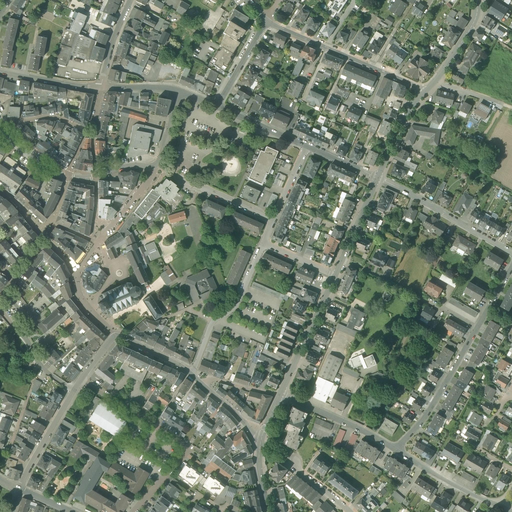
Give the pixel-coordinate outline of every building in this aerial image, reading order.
[(21,0),(15,0),(12,5),(19,9),(24,1),(21,0)] [(153,5),(161,10),(164,5),(156,0),(154,4),(153,5)] [(338,15),(345,5),(336,0),(335,0),(334,2),(333,2),(329,8),(330,9),(337,13),(338,15)] [(398,0),(396,0),(394,5),(403,11),(407,5),(398,0)] [(118,6),(117,6),(108,1),(106,7),(116,12),(118,6)] [(182,16),(189,6),(182,1),(176,12),(182,16)] [(501,22),(503,18),(506,13),(508,10),(495,1),(487,13),(501,22)] [(289,16),(296,5),(290,2),(288,4),(287,3),(286,4),(281,11),(289,16)] [(412,11),(416,14),(422,6),(418,3),(412,11)] [(22,11),(19,9),(12,5),(10,10),(20,16),(22,11)] [(403,11),(394,5),(390,11),(393,13),(393,14),(394,15),(395,14),(399,17),(403,11)] [(422,6),(416,14),(420,17),(426,8),(422,6)] [(113,17),(116,12),(106,7),(103,13),(105,14),(113,17)] [(203,32),(208,37),(225,11),(218,7),(215,13),(210,10),(198,28),(203,32)] [(128,18),(132,20),(141,24),(142,22),(153,28),(155,23),(147,19),(148,19),(147,18),(146,19),(145,18),(146,17),(144,16),(145,14),(133,8),(128,18)] [(296,20),(303,24),(309,13),(302,9),(296,20)] [(330,9),(326,14),(333,18),(337,13),(330,9)] [(228,22),(229,23),(238,28),(239,25),(242,27),(247,18),(234,10),(232,13),(232,14),(228,22)] [(452,18),(453,19),(456,13),(451,10),(448,15),(449,16),(452,19),(452,18)] [(69,30),(71,31),(79,13),(74,11),(71,20),(73,21),(69,30)] [(82,28),(84,23),(83,23),(86,17),(79,13),(71,31),(78,34),(81,28),(82,28)] [(105,14),(101,23),(112,28),(116,19),(113,17),(105,14)] [(480,25),(491,31),(494,25),(493,24),(495,21),(486,16),(480,25)] [(372,24),(377,27),(381,20),(376,17),(372,24)] [(385,22),(391,26),(394,21),(388,17),(385,22)] [(456,26),(463,30),(468,22),(461,17),(457,24),(456,25),(456,26)] [(155,30),(159,31),(164,20),(160,18),(157,25),(158,25),(155,30)] [(1,65),(10,67),(13,51),(11,51),(19,21),(9,19),(2,49),(4,50),(1,65)] [(311,29),(315,32),(317,29),(317,30),(319,26),(320,24),(318,23),(320,20),(317,19),(315,21),(312,19),(308,26),(308,27),(308,29),(310,30),(311,29)] [(141,27),(140,26),(131,22),(130,24),(127,23),(124,30),(145,39),(147,35),(146,34),(143,33),(142,35),(138,33),(139,31),(140,31),(141,31),(142,28),(141,28),(141,27)] [(244,32),(238,28),(229,23),(223,34),(225,35),(236,42),(241,34),(242,35),(244,32)] [(335,27),(329,23),(327,26),(322,34),(326,36),(329,38),(335,27)] [(495,32),(503,36),(506,31),(499,26),(495,32)] [(449,33),(447,36),(456,41),(460,34),(457,32),(454,30),(451,28),(448,32),(449,33)] [(84,37),(79,34),(78,34),(71,31),(69,30),(67,29),(63,37),(58,51),(69,54),(90,60),(94,47),(95,47),(96,42),(93,40),(84,37)] [(151,31),(149,36),(152,37),(150,41),(151,42),(155,44),(157,41),(159,42),(162,36),(158,34),(157,34),(151,31)] [(472,37),(479,41),(484,34),(483,33),(482,34),(480,33),(476,31),(472,37)] [(345,44),(346,44),(348,40),(349,36),(343,33),(340,32),(337,40),(345,44)] [(357,48),(360,50),(360,49),(361,49),(369,38),(367,36),(367,35),(368,34),(368,33),(365,32),(364,32),(364,33),(363,34),(360,32),(353,44),(353,46),(355,47),(356,46),(358,47),(357,48)] [(109,36),(100,33),(96,42),(105,45),(109,36)] [(139,48),(140,49),(141,46),(133,42),(132,44),(130,43),(132,37),(122,33),(119,40),(139,48)] [(163,33),(162,36),(159,42),(164,44),(168,35),(163,33)] [(238,43),(236,42),(225,35),(218,46),(221,47),(232,54),(238,43)] [(275,35),(273,42),(278,44),(283,46),(287,39),(279,35),(279,36),(275,35)] [(451,48),(456,41),(447,36),(445,39),(444,38),(441,43),(445,45),(448,47),(448,46),(451,48)] [(28,70),(37,72),(40,56),(43,57),(46,39),(37,37),(33,55),(30,54),(28,70)] [(384,41),(379,38),(377,42),(374,41),(369,50),(377,54),(384,41)] [(128,61),(134,64),(136,61),(125,56),(128,46),(119,41),(115,55),(115,56),(120,57),(124,59),(123,59),(128,61)] [(157,45),(155,44),(151,42),(147,52),(153,54),(157,45)] [(295,58),(299,60),(303,51),(300,49),(301,48),(300,47),(300,48),(299,47),(297,47),(298,46),(293,44),(290,50),(288,54),(296,57),(295,58)] [(387,55),(393,59),(399,51),(397,50),(397,48),(393,45),(392,46),(386,53),(387,55)] [(463,61),(465,63),(470,66),(471,66),(481,50),(473,45),(463,61)] [(305,46),(303,51),(299,60),(292,74),(298,77),(303,64),(301,63),(303,58),(313,63),(316,55),(314,54),(314,52),(315,53),(316,51),(310,48),(305,46)] [(90,60),(101,63),(105,50),(95,47),(94,47),(90,60)] [(221,47),(219,50),(231,58),(233,55),(232,54),(221,47)] [(144,56),(141,63),(139,67),(143,68),(144,66),(147,67),(148,65),(152,67),(157,56),(156,56),(153,54),(147,52),(140,49),(139,48),(137,52),(139,53),(144,56)] [(432,54),(440,59),(441,56),(442,56),(444,52),(438,48),(436,51),(434,50),(432,54)] [(261,49),(257,56),(265,61),(269,54),(261,49)] [(231,58),(219,50),(218,50),(217,51),(209,63),(224,72),(231,60),(231,58)] [(364,50),(362,55),(370,59),(373,54),(364,50)] [(55,64),(65,66),(69,54),(58,51),(55,64)] [(393,59),(401,65),(404,60),(407,56),(406,56),(399,51),(393,59)] [(321,63),(339,70),(343,61),(325,54),(321,63)] [(261,67),(265,61),(257,56),(253,62),(261,67)] [(415,78),(417,80),(419,77),(421,76),(424,78),(425,77),(426,77),(430,72),(429,71),(430,69),(426,66),(427,65),(426,64),(427,62),(424,60),(421,58),(418,62),(413,59),(411,63),(411,62),(409,65),(410,67),(411,68),(408,73),(410,74),(409,75),(415,79),(415,78)] [(140,75),(143,68),(139,67),(134,64),(128,61),(125,68),(140,75)] [(342,75),(347,77),(351,66),(346,64),(342,75)] [(347,77),(352,79),(356,69),(351,66),(347,77)] [(187,87),(190,89),(193,82),(193,81),(186,78),(189,70),(186,68),(185,68),(185,69),(185,68),(182,75),(178,83),(188,87),(187,87)] [(112,81),(117,83),(118,82),(117,82),(118,78),(125,80),(126,73),(111,69),(108,79),(112,80),(112,81)] [(249,69),(245,76),(253,81),(257,74),(249,69)] [(352,79),(357,81),(361,71),(356,69),(352,79)] [(213,71),(210,78),(215,80),(218,74),(213,71)] [(357,81),(362,83),(366,73),(361,71),(357,81)] [(451,78),(459,82),(462,75),(457,73),(455,71),(451,78)] [(362,83),(367,85),(371,75),(366,73),(362,83)] [(203,79),(204,78),(196,75),(193,81),(193,82),(201,85),(203,79)] [(377,77),(371,75),(367,85),(372,88),(373,86),(375,80),(377,77)] [(249,87),(253,81),(245,76),(241,82),(249,87)] [(372,104),(380,107),(384,99),(388,91),(388,92),(390,88),(393,82),(384,78),(376,95),(372,104)] [(203,79),(201,85),(204,86),(202,91),(209,94),(214,84),(205,80),(203,79)] [(7,81),(3,80),(1,88),(5,89),(4,94),(6,95),(13,96),(14,93),(14,91),(16,86),(16,84),(7,82),(7,81)] [(23,91),(29,92),(29,83),(25,82),(20,81),(19,86),(18,89),(23,90),(23,91)] [(288,94),(299,99),(305,86),(293,81),(288,94)] [(199,90),(202,91),(204,86),(201,85),(193,82),(190,89),(198,92),(199,90)] [(394,95),(403,99),(406,90),(405,87),(393,82),(390,88),(396,91),(394,95)] [(33,84),(32,96),(33,101),(33,103),(47,102),(47,96),(40,95),(42,85),(40,85),(33,84)] [(57,98),(56,88),(42,85),(40,95),(47,96),(57,98)] [(315,107),(315,106),(312,105),(315,98),(315,96),(317,92),(311,89),(306,102),(310,104),(309,105),(315,107)] [(341,99),(346,101),(349,94),(339,89),(336,94),(342,96),(341,99)] [(231,102),(242,109),(246,103),(249,98),(249,97),(238,90),(231,102)] [(90,112),(93,99),(90,94),(85,93),(85,94),(79,92),(77,92),(71,91),(71,96),(72,100),(73,100),(81,101),(79,111),(90,112)] [(452,106),(453,102),(455,95),(437,91),(435,102),(452,106)] [(325,95),(317,92),(315,96),(315,98),(312,105),(315,106),(319,108),(325,95)] [(0,103),(10,98),(10,96),(13,96),(4,94),(4,95),(3,94),(0,93),(0,103)] [(103,102),(113,104),(114,96),(118,97),(119,93),(107,93),(104,94),(105,95),(103,102)] [(118,105),(130,107),(131,102),(127,101),(128,99),(125,99),(126,93),(119,93),(118,97),(114,96),(113,104),(114,104),(118,105)] [(257,104),(260,105),(263,98),(256,95),(253,100),(258,103),(257,104)] [(325,110),(329,113),(331,109),(336,111),(340,102),(339,102),(335,100),(335,99),(334,100),(331,98),(330,97),(325,110)] [(157,116),(165,117),(166,114),(167,115),(170,102),(167,102),(167,100),(157,98),(156,102),(156,106),(155,112),(154,114),(158,115),(157,116)] [(103,102),(101,110),(109,112),(114,114),(114,108),(114,104),(113,104),(103,102)] [(451,109),(457,111),(460,104),(453,102),(452,106),(451,109)] [(139,103),(139,104),(139,109),(147,110),(155,112),(156,106),(148,104),(145,104),(143,104),(139,103)] [(261,116),(267,119),(268,117),(272,119),(276,109),(262,103),(258,113),(261,115),(261,116)] [(460,111),(459,113),(458,115),(465,118),(467,115),(471,106),(464,103),(460,111)] [(490,110),(480,104),(476,111),(475,113),(485,119),(490,110)] [(48,107),(48,108),(49,114),(56,113),(54,105),(48,106),(48,107)] [(61,106),(59,106),(61,112),(63,111),(64,117),(69,119),(68,113),(68,110),(67,105),(61,106)] [(10,117),(19,118),(20,108),(9,107),(8,114),(7,115),(10,115),(10,117)] [(346,117),(352,119),(356,109),(351,107),(346,117)] [(269,124),(284,130),(289,120),(287,119),(289,115),(276,109),(272,119),(269,124)] [(362,112),(356,109),(352,119),(357,122),(362,112)] [(391,117),(395,119),(398,112),(393,110),(393,109),(393,110),(390,116),(389,117),(390,118),(391,117)] [(120,116),(121,116),(128,118),(144,122),(145,117),(121,110),(120,116)] [(87,121),(90,112),(79,111),(78,119),(81,120),(87,121)] [(431,121),(432,122),(439,125),(444,115),(436,111),(431,121)] [(485,119),(475,113),(474,115),(475,116),(473,119),(478,122),(480,119),(484,121),(485,119)] [(320,115),(317,122),(323,124),(326,117),(320,115)] [(370,126),(377,129),(381,121),(367,115),(363,123),(370,126)] [(76,117),(75,117),(73,121),(76,123),(85,127),(87,121),(81,120),(78,119),(77,118),(76,117)] [(36,122),(36,125),(41,126),(39,131),(38,135),(41,136),(42,135),(47,121),(44,120),(40,121),(36,122)] [(55,122),(47,121),(42,135),(44,136),(47,130),(51,131),(55,122)] [(107,126),(108,122),(98,121),(96,129),(105,130),(108,131),(109,126),(107,126)] [(378,133),(387,137),(393,125),(384,121),(378,133)] [(437,130),(439,125),(432,122),(429,129),(412,126),(405,142),(412,145),(417,135),(431,137),(438,139),(440,131),(437,130)] [(62,136),(64,132),(67,126),(64,124),(57,123),(53,130),(58,133),(62,136)] [(125,132),(127,124),(121,123),(119,132),(124,133),(125,133),(125,132)] [(129,147),(127,158),(141,155),(141,154),(147,154),(148,151),(133,148),(136,131),(151,134),(149,142),(158,143),(160,135),(159,135),(160,130),(137,124),(132,126),(129,147)] [(293,134),(299,137),(303,129),(299,127),(299,125),(297,124),(293,134)] [(19,135),(30,144),(34,139),(35,135),(34,134),(28,130),(29,129),(25,126),(21,131),(22,132),(19,135)] [(368,131),(375,134),(377,129),(370,126),(368,131)] [(303,127),(303,129),(299,137),(305,140),(309,131),(305,130),(305,128),(303,127)] [(74,141),(78,144),(82,135),(73,130),(71,134),(70,135),(69,135),(67,138),(71,139),(74,141)] [(133,148),(148,151),(149,142),(151,134),(136,131),(133,148)] [(309,131),(305,140),(308,141),(315,144),(318,135),(315,134),(315,135),(312,134),(313,133),(309,131)] [(56,136),(55,138),(53,141),(56,144),(57,143),(58,141),(59,141),(60,140),(59,139),(62,136),(58,133),(56,136)] [(356,144),(361,146),(366,135),(362,133),(356,144)] [(325,136),(323,136),(323,135),(322,137),(318,135),(315,144),(321,146),(324,138),(325,136)] [(437,146),(438,139),(431,137),(430,145),(437,146)] [(82,151),(91,152),(90,145),(90,139),(86,138),(83,147),(82,151)] [(328,140),(324,138),(321,146),(327,149),(330,144),(332,139),(329,138),(328,140)] [(71,139),(68,145),(76,149),(78,144),(74,141),(71,139)] [(95,150),(104,149),(108,149),(108,146),(104,147),(104,142),(103,142),(95,141),(95,150)] [(35,147),(43,154),(49,146),(44,142),(42,144),(39,142),(35,147)] [(350,159),(358,163),(360,159),(360,160),(361,157),(362,154),(358,152),(359,150),(360,150),(362,147),(361,146),(356,144),(350,159)] [(54,162),(57,157),(53,154),(56,151),(53,149),(51,151),(49,149),(51,147),(49,146),(43,154),(54,162)] [(71,159),(74,152),(70,150),(66,148),(63,146),(59,152),(60,153),(63,155),(63,154),(65,156),(71,159)] [(337,153),(344,157),(347,149),(343,147),(340,146),(339,148),(337,153)] [(266,147),(264,152),(264,153),(275,158),(278,152),(266,147)] [(406,161),(407,158),(408,158),(410,153),(402,150),(398,158),(406,161)] [(84,159),(91,160),(91,152),(82,151),(78,158),(84,159)] [(268,174),(275,158),(264,153),(264,152),(261,151),(260,152),(263,153),(260,158),(258,156),(248,179),(261,185),(266,174),(268,174)] [(370,164),(374,165),(379,154),(370,151),(365,163),(369,165),(370,164)] [(59,165),(64,167),(64,166),(66,166),(67,166),(71,159),(65,156),(63,160),(58,156),(57,157),(54,162),(59,165)] [(17,177),(22,180),(26,173),(26,172),(18,167),(17,167),(17,168),(16,167),(16,166),(17,164),(17,163),(8,157),(7,157),(3,163),(1,166),(4,168),(8,170),(7,170),(9,171),(11,168),(12,168),(14,170),(12,173),(13,174),(14,174),(17,176),(17,177)] [(74,168),(81,170),(82,165),(84,160),(84,159),(78,158),(77,160),(74,168)] [(309,177),(313,179),(315,174),(318,167),(320,163),(316,161),(317,161),(314,160),(310,158),(303,174),(307,176),(309,177)] [(86,172),(87,170),(87,167),(92,168),(92,161),(84,160),(82,165),(81,170),(81,171),(86,172)] [(404,165),(409,167),(415,170),(417,166),(406,161),(404,165)] [(327,172),(335,176),(339,168),(331,164),(327,172)] [(400,176),(402,177),(404,174),(406,174),(408,170),(403,168),(395,165),(391,173),(400,177),(400,176)] [(413,173),(415,170),(409,167),(404,165),(403,168),(408,170),(413,173)] [(4,168),(1,166),(0,168),(0,180),(9,186),(10,193),(12,195),(13,195),(22,182),(21,182),(22,180),(17,177),(17,176),(14,174),(13,174),(12,173),(14,170),(12,168),(11,168),(9,171),(7,170),(8,170),(4,168)] [(348,172),(339,168),(335,176),(344,180),(348,172)] [(134,185),(135,185),(136,180),(138,174),(133,172),(133,173),(130,172),(117,175),(119,179),(120,183),(124,183),(127,184),(128,184),(134,185)] [(356,175),(348,172),(344,180),(352,183),(356,175)] [(27,178),(25,184),(34,188),(32,191),(36,193),(40,184),(27,178)] [(47,191),(52,193),(58,196),(62,182),(60,181),(57,181),(51,179),(47,191)] [(163,197),(169,201),(172,198),(173,199),(177,194),(176,193),(178,190),(172,185),(173,184),(170,181),(169,182),(166,179),(161,185),(160,184),(154,192),(160,196),(162,198),(163,197)] [(0,182),(7,188),(8,192),(10,193),(9,186),(0,180),(0,182)] [(298,180),(296,184),(306,188),(308,184),(298,180)] [(99,194),(107,195),(107,191),(107,189),(107,186),(108,182),(98,181),(98,188),(99,194)] [(77,192),(77,191),(84,192),(85,185),(69,182),(67,190),(77,192)] [(425,191),(431,194),(435,186),(431,184),(431,185),(427,183),(424,189),(425,189),(425,191)] [(32,198),(36,193),(32,191),(34,188),(25,184),(15,196),(25,206),(30,201),(32,198)] [(296,184),(294,189),(304,193),(306,188),(296,184)] [(86,192),(85,197),(86,197),(93,198),(93,187),(85,185),(84,192),(86,192)] [(245,185),(240,197),(245,199),(246,198),(250,200),(250,201),(254,203),(260,192),(245,185)] [(382,195),(380,200),(389,203),(392,198),(394,199),(395,199),(398,194),(386,188),(383,196),(382,195)] [(294,189),(291,195),(301,199),(304,193),(294,189)] [(74,204),(74,203),(75,199),(76,196),(77,192),(67,190),(63,201),(64,201),(70,203),(74,204)] [(152,190),(133,213),(139,218),(141,220),(155,202),(160,196),(154,192),(152,190)] [(59,196),(58,196),(52,193),(43,210),(39,206),(33,213),(43,223),(49,216),(57,200),(59,196)] [(443,205),(447,207),(450,202),(448,201),(450,198),(442,194),(439,200),(444,202),(443,205)] [(112,195),(111,200),(113,201),(122,203),(124,201),(127,197),(112,195)] [(291,195),(289,201),(298,205),(301,199),(291,195)] [(455,211),(460,214),(462,211),(463,210),(463,209),(464,208),(467,210),(468,208),(471,203),(474,205),(474,204),(476,201),(472,199),(471,201),(463,196),(455,211)] [(85,206),(85,210),(93,212),(93,207),(93,198),(86,197),(86,200),(85,205),(85,206)] [(98,218),(109,220),(115,212),(110,208),(107,208),(104,207),(104,206),(104,204),(109,204),(110,200),(99,199),(98,218)] [(345,199),(343,204),(354,209),(355,206),(355,207),(356,204),(356,203),(353,202),(347,200),(345,199)] [(11,205),(5,200),(0,203),(0,211),(2,213),(6,210),(11,205)] [(201,210),(221,219),(226,209),(206,200),(201,210)] [(386,211),(389,203),(380,200),(378,204),(379,204),(378,207),(378,208),(380,208),(380,209),(384,210),(386,211)] [(29,210),(34,205),(32,203),(30,201),(25,206),(29,210)] [(71,214),(73,207),(72,207),(72,206),(69,205),(70,203),(64,201),(60,211),(66,214),(66,212),(71,214)] [(289,201),(286,206),(296,210),(298,205),(289,201)] [(32,213),(33,213),(39,206),(40,205),(37,202),(34,205),(29,210),(30,210),(32,213)] [(155,202),(141,220),(147,224),(167,214),(164,209),(155,202)] [(343,204),(340,209),(351,214),(352,214),(353,211),(354,209),(343,204)] [(17,212),(11,205),(6,210),(2,213),(0,214),(5,221),(17,212)] [(286,206),(284,210),(291,213),(294,215),(296,210),(286,206)] [(80,221),(82,222),(90,226),(93,212),(85,210),(77,208),(73,207),(71,214),(70,215),(69,216),(68,215),(67,216),(65,215),(66,214),(60,211),(58,216),(66,220),(67,218),(72,221),(73,221),(74,218),(75,218),(76,216),(81,218),(80,221)] [(406,217),(413,220),(417,211),(410,208),(409,211),(406,217)] [(340,209),(338,214),(349,219),(349,218),(350,219),(351,216),(351,214),(340,209)] [(468,219),(474,222),(478,215),(480,212),(476,209),(475,211),(474,210),(473,210),(473,211),(468,219)] [(284,210),(282,215),(292,220),(293,218),(290,216),(291,213),(284,210)] [(26,223),(17,212),(5,221),(5,222),(6,224),(9,227),(14,224),(15,225),(18,229),(26,223)] [(167,217),(169,224),(186,219),(184,215),(184,212),(167,217)] [(229,221),(244,227),(248,218),(233,212),(229,221)] [(134,225),(139,218),(133,213),(125,223),(130,227),(133,224),(134,225)] [(348,221),(349,219),(338,214),(336,219),(339,220),(344,223),(347,224),(347,223),(348,224),(349,221),(348,221)] [(474,222),(479,225),(483,218),(478,215),(474,222)] [(55,223),(69,229),(72,221),(67,218),(66,220),(58,216),(55,223)] [(423,225),(435,232),(440,224),(436,222),(438,220),(433,217),(431,219),(428,218),(424,224),(423,225)] [(69,229),(74,231),(76,227),(79,220),(75,218),(74,218),(73,221),(72,221),(69,229)] [(263,225),(248,218),(244,227),(259,234),(263,225)] [(479,225),(484,228),(489,221),(483,218),(479,225)] [(280,220),(278,225),(287,229),(288,227),(285,226),(286,223),(280,220)] [(375,226),(376,224),(367,220),(365,224),(369,226),(368,226),(375,230),(377,227),(375,226)] [(484,228),(490,231),(494,224),(489,221),(484,228)] [(82,222),(79,229),(78,232),(84,235),(89,237),(90,226),(82,222)] [(153,222),(148,225),(151,230),(156,227),(153,222)] [(31,229),(26,223),(18,229),(18,230),(23,236),(31,229)] [(127,231),(130,227),(125,223),(118,232),(119,233),(122,235),(121,236),(124,239),(126,238),(131,234),(127,231)] [(445,228),(440,224),(435,232),(434,233),(440,236),(443,233),(442,232),(445,228)] [(490,231),(495,234),(499,227),(494,224),(490,231)] [(1,237),(4,241),(16,231),(18,230),(18,229),(15,225),(12,227),(13,228),(1,237)] [(505,230),(499,227),(495,234),(500,237),(505,230)] [(66,238),(67,238),(70,233),(64,231),(55,228),(49,236),(53,240),(55,242),(64,251),(68,245),(69,243),(64,239),(62,238),(65,236),(66,238)] [(335,228),(331,236),(341,239),(344,232),(335,228)] [(26,242),(28,245),(38,237),(31,230),(32,229),(31,229),(23,236),(22,237),(26,242)] [(309,235),(315,238),(317,232),(311,229),(309,235)] [(127,242),(129,247),(135,244),(133,237),(134,237),(138,234),(135,230),(131,234),(126,238),(127,242)] [(276,230),(273,235),(283,239),(284,237),(281,236),(282,233),(276,230)] [(124,239),(121,236),(119,233),(104,243),(107,250),(124,239)] [(281,243),(283,239),(273,235),(272,239),(281,243)] [(470,254),(473,249),(475,245),(459,235),(453,245),(470,254)] [(323,254),(324,254),(333,257),(335,253),(333,252),(337,243),(339,244),(341,239),(331,236),(330,240),(329,239),(327,242),(328,243),(323,254)] [(78,242),(75,247),(82,252),(88,242),(77,237),(76,241),(78,242)] [(127,242),(126,238),(124,239),(107,250),(111,260),(118,257),(116,254),(117,254),(117,252),(117,251),(116,248),(120,246),(127,242)] [(0,248),(3,252),(9,247),(4,241),(1,244),(0,244),(0,248)] [(146,252),(143,253),(144,253),(143,254),(144,256),(145,256),(145,257),(148,255),(150,261),(160,257),(154,242),(144,246),(146,252)] [(368,247),(366,247),(357,243),(355,247),(359,248),(359,249),(360,250),(366,252),(368,247)] [(133,270),(141,266),(135,250),(137,249),(137,248),(135,244),(129,247),(125,248),(127,253),(125,254),(133,270)] [(70,246),(68,245),(64,251),(74,261),(75,261),(82,252),(75,247),(73,250),(70,246)] [(5,257),(13,266),(21,260),(14,251),(9,246),(9,247),(3,252),(2,253),(5,257)] [(35,258),(30,265),(35,269),(37,267),(41,270),(46,262),(53,253),(46,246),(38,254),(35,258)] [(141,247),(137,248),(137,249),(135,250),(141,266),(142,266),(148,263),(145,257),(145,256),(144,256),(143,254),(144,253),(143,253),(141,247)] [(241,250),(234,266),(243,270),(246,263),(246,264),(247,261),(250,254),(241,250)] [(483,262),(498,271),(504,261),(500,258),(499,260),(493,256),(493,255),(489,252),(483,262)] [(53,267),(56,270),(63,262),(53,253),(46,262),(53,267)] [(380,266),(383,267),(387,258),(384,257),(384,256),(378,254),(378,255),(376,253),(372,262),(374,263),(374,264),(380,267),(380,266)] [(261,262),(275,268),(279,260),(265,254),(261,262)] [(329,265),(333,257),(324,254),(321,262),(329,265)] [(387,266),(392,268),(395,262),(389,259),(387,266)] [(292,266),(279,260),(275,268),(289,274),(292,266)] [(55,272),(63,285),(68,282),(67,279),(70,276),(63,262),(56,270),(55,272)] [(93,264),(93,266),(93,268),(92,268),(90,268),(88,269),(87,267),(86,268),(85,269),(84,270),(84,271),(85,272),(82,278),(83,286),(86,289),(86,290),(86,292),(87,293),(88,293),(90,294),(92,294),(93,293),(95,292),(96,291),(98,292),(100,288),(107,277),(102,271),(95,281),(93,285),(90,283),(89,279),(91,276),(95,275),(99,268),(100,266),(99,265),(98,265),(97,265),(95,264),(94,264),(93,264)] [(22,275),(28,280),(32,274),(32,273),(34,270),(35,269),(30,265),(22,275)] [(168,270),(165,272),(171,282),(176,279),(169,269),(170,268),(168,265),(166,266),(168,270)] [(145,286),(145,287),(150,285),(142,266),(141,266),(133,270),(140,285),(142,284),(143,286),(145,286)] [(240,277),(243,270),(234,266),(227,283),(235,287),(238,280),(239,280),(240,277)] [(51,268),(45,275),(49,279),(55,272),(56,270),(53,267),(52,269),(51,268)] [(348,267),(345,275),(353,278),(357,271),(348,267)] [(307,282),(311,284),(313,278),(312,278),(314,273),(310,271),(308,272),(307,269),(304,270),(304,269),(301,268),(299,272),(298,272),(296,277),(296,278),(299,279),(300,280),(306,283),(307,282)] [(185,282),(193,302),(198,300),(199,299),(201,298),(202,301),(216,294),(218,291),(212,277),(209,278),(209,277),(209,276),(206,270),(186,279),(185,282)] [(40,290),(48,299),(51,296),(59,290),(59,289),(63,285),(55,272),(49,279),(46,282),(40,290)] [(159,275),(166,286),(171,282),(165,272),(159,275)] [(32,274),(28,280),(31,282),(36,276),(32,274)] [(28,280),(22,275),(19,278),(21,280),(25,283),(28,280)] [(42,279),(37,275),(36,276),(31,282),(31,284),(32,285),(40,291),(40,290),(46,282),(42,279)] [(354,279),(353,278),(345,275),(341,284),(349,288),(350,288),(354,279)] [(439,279),(455,288),(457,283),(442,275),(439,279)] [(18,284),(26,290),(27,288),(29,286),(25,283),(21,280),(18,284)] [(424,291),(437,298),(443,288),(430,281),(424,291)] [(72,296),(68,282),(63,285),(59,289),(59,290),(61,294),(64,299),(65,302),(69,299),(72,296)] [(110,316),(111,316),(111,315),(116,312),(116,314),(117,313),(117,312),(121,310),(121,312),(122,311),(121,310),(125,308),(126,309),(127,309),(126,308),(130,306),(131,307),(132,307),(131,306),(135,304),(136,305),(136,303),(138,301),(141,297),(141,298),(143,296),(144,294),(144,291),(143,291),(143,289),(142,287),(141,286),(139,287),(138,288),(135,287),(135,285),(134,285),(134,287),(132,288),(130,284),(127,283),(126,282),(125,282),(126,283),(122,285),(121,284),(121,286),(117,287),(117,286),(116,286),(116,288),(112,290),(112,288),(111,289),(111,290),(108,292),(107,290),(106,291),(107,292),(102,294),(101,294),(100,294),(102,295),(102,296),(100,297),(99,297),(100,298),(101,301),(102,302),(97,304),(101,312),(106,310),(105,311),(107,314),(107,315),(107,314),(110,313),(110,314),(110,316)] [(346,296),(349,288),(341,284),(337,292),(346,296)] [(476,300),(480,302),(486,292),(475,286),(474,287),(468,284),(463,292),(468,295),(468,293),(477,298),(476,300)] [(299,296),(301,291),(293,287),(291,293),(299,296)] [(508,312),(511,305),(511,289),(510,288),(504,298),(505,298),(500,307),(508,312)] [(51,296),(54,300),(61,294),(59,290),(51,296)] [(317,294),(307,290),(303,298),(303,299),(308,301),(314,303),(317,294)] [(142,301),(154,320),(162,315),(150,296),(142,301)] [(297,296),(296,300),(306,304),(308,301),(303,299),(303,298),(299,297),(297,296)] [(448,303),(475,318),(478,313),(451,297),(448,303)] [(64,299),(58,303),(48,311),(51,314),(57,309),(59,307),(62,305),(65,302),(64,299)] [(307,305),(306,304),(296,300),(294,304),(295,305),(293,310),(302,314),(307,305)] [(58,303),(56,301),(53,303),(51,305),(46,309),(48,311),(58,303)] [(75,306),(71,301),(63,307),(71,316),(74,314),(73,314),(78,310),(75,306)] [(174,310),(175,313),(184,309),(182,303),(173,307),(174,310)] [(429,321),(431,317),(435,311),(426,307),(421,316),(429,321)] [(37,326),(44,334),(63,317),(57,309),(51,314),(37,326)] [(354,325),(359,328),(362,321),(363,321),(364,319),(363,318),(365,314),(354,309),(348,323),(354,325)] [(71,318),(75,322),(82,315),(78,310),(73,314),(74,314),(71,316),(70,316),(71,318)] [(337,318),(335,317),(327,313),(325,317),(329,318),(328,319),(335,322),(337,318)] [(82,329),(86,333),(93,326),(93,325),(84,317),(82,315),(75,322),(77,324),(79,326),(76,330),(77,331),(79,332),(82,329)] [(439,316),(437,320),(431,317),(429,321),(427,325),(432,328),(435,323),(437,325),(441,318),(439,316)] [(154,330),(158,323),(155,322),(145,319),(127,335),(140,341),(141,341),(144,336),(146,335),(151,330),(150,329),(151,328),(154,330)] [(443,327),(448,330),(449,329),(453,332),(457,325),(448,319),(443,327)] [(174,329),(178,331),(181,326),(183,321),(181,320),(178,324),(177,324),(174,329)] [(491,321),(488,327),(496,332),(500,326),(496,324),(491,321)] [(286,329),(287,330),(296,334),(298,327),(293,325),(289,323),(289,324),(286,329)] [(346,327),(340,325),(338,330),(353,336),(355,331),(352,330),(346,327)] [(466,330),(457,325),(453,332),(457,334),(457,335),(462,338),(466,330)] [(86,338),(89,341),(100,332),(93,326),(86,333),(76,342),(74,344),(74,345),(77,347),(82,342),(86,338)] [(488,327),(485,332),(493,337),(496,332),(488,327)] [(71,337),(76,342),(86,333),(82,329),(79,332),(77,331),(71,337)] [(162,351),(165,346),(164,346),(163,345),(164,342),(161,340),(162,338),(163,336),(165,331),(163,329),(160,334),(152,347),(162,351)] [(162,351),(169,355),(173,347),(175,343),(173,342),(172,342),(173,339),(174,340),(179,331),(178,331),(174,329),(169,339),(168,341),(165,346),(162,351)] [(296,334),(287,330),(284,336),(285,336),(293,340),(296,334)] [(145,343),(152,347),(160,334),(156,331),(154,335),(154,334),(152,338),(149,336),(148,337),(145,343)] [(106,337),(100,332),(89,341),(88,342),(92,347),(97,342),(100,345),(106,337)] [(485,332),(481,338),(490,343),(493,337),(485,332)] [(325,340),(326,338),(317,334),(315,338),(319,340),(319,341),(325,344),(327,341),(325,340)] [(182,352),(183,349),(187,340),(189,337),(185,335),(179,350),(182,352)] [(163,345),(164,346),(167,340),(168,341),(169,339),(163,336),(162,338),(161,340),(164,342),(163,345)] [(294,340),(293,340),(285,336),(282,342),(291,346),(294,340)] [(478,343),(479,344),(487,348),(490,343),(481,338),(478,343)] [(192,342),(187,340),(183,349),(188,350),(192,342)] [(446,344),(455,349),(457,345),(448,340),(446,344)] [(209,356),(214,342),(209,341),(204,354),(209,356)] [(232,354),(242,358),(247,345),(237,341),(232,354)] [(84,345),(85,346),(92,354),(96,350),(92,347),(88,342),(87,343),(84,345)] [(291,346),(282,342),(279,348),(280,349),(289,353),(291,346)] [(106,370),(110,364),(111,363),(117,356),(119,357),(121,358),(126,360),(131,350),(116,344),(94,372),(106,381),(110,384),(112,381),(115,378),(106,370)] [(479,344),(476,349),(485,354),(488,349),(487,348),(479,344)] [(65,363),(67,361),(71,357),(75,360),(82,351),(81,351),(77,347),(74,345),(70,348),(60,357),(65,363)] [(92,355),(92,354),(85,346),(84,347),(92,355)] [(51,365),(51,366),(52,365),(57,361),(60,357),(51,347),(42,355),(45,359),(45,360),(47,362),(48,362),(51,365)] [(90,358),(92,355),(84,347),(81,351),(82,351),(90,358)] [(445,347),(440,355),(448,360),(450,356),(451,357),(454,353),(445,347)] [(179,350),(176,348),(172,356),(179,360),(183,352),(182,352),(179,350)] [(179,360),(186,363),(191,351),(188,350),(183,349),(182,352),(183,352),(179,360)] [(289,353),(280,349),(277,355),(286,359),(289,353)] [(476,349),(473,355),(481,360),(485,354),(476,349)] [(132,351),(131,350),(126,360),(127,361),(135,364),(135,365),(137,366),(138,365),(147,370),(152,360),(151,360),(150,361),(148,360),(147,358),(143,356),(142,357),(140,356),(139,354),(135,352),(134,353),(133,353),(131,352),(132,351)] [(78,363),(83,367),(82,367),(89,358),(90,358),(82,351),(75,360),(78,363)] [(193,352),(191,351),(186,363),(189,365),(194,352),(193,352)] [(315,361),(316,359),(307,355),(306,359),(309,361),(309,362),(316,365),(317,362),(315,361)] [(329,355),(319,378),(332,383),(335,375),(342,360),(329,355)] [(366,366),(367,369),(377,365),(373,355),(363,359),(362,355),(350,360),(354,368),(362,365),(363,368),(366,366)] [(446,363),(448,360),(440,355),(436,363),(440,366),(445,368),(447,364),(446,363)] [(478,366),(481,360),(473,355),(470,361),(474,363),(478,366)] [(71,363),(75,367),(78,363),(75,360),(71,357),(67,361),(71,364),(71,363)] [(121,358),(119,357),(114,365),(111,363),(110,364),(114,367),(119,361),(120,361),(121,358)] [(198,370),(207,373),(210,363),(211,360),(210,359),(209,359),(203,357),(198,370)] [(498,366),(499,368),(503,371),(506,372),(507,371),(509,372),(511,371),(511,369),(511,365),(508,363),(508,364),(506,363),(506,362),(501,359),(498,366)] [(118,372),(121,373),(127,361),(126,360),(124,363),(120,369),(119,371),(118,372)] [(157,375),(162,364),(152,360),(147,370),(157,375)] [(208,374),(213,376),(217,364),(218,362),(215,360),(213,365),(210,363),(207,373),(208,374)] [(52,365),(56,369),(61,365),(57,361),(52,365)] [(135,364),(127,361),(121,373),(138,381),(141,383),(147,370),(138,365),(137,366),(135,365),(135,364)] [(72,381),(79,372),(79,371),(75,367),(71,363),(71,364),(65,371),(66,371),(63,374),(72,381)] [(162,377),(165,378),(166,378),(171,369),(162,364),(157,375),(162,377)] [(226,368),(217,364),(213,376),(222,379),(226,368)] [(233,382),(240,384),(243,376),(239,374),(240,372),(243,366),(240,364),(236,374),(234,377),(233,382)] [(270,371),(272,366),(271,366),(269,365),(266,364),(264,369),(270,372),(270,371)] [(343,372),(357,379),(360,374),(345,367),(343,372)] [(166,378),(170,380),(172,375),(174,376),(177,371),(171,369),(166,378)] [(465,369),(462,375),(470,379),(473,374),(470,372),(465,369)] [(264,375),(257,372),(253,370),(251,376),(250,379),(249,381),(256,384),(260,385),(264,375)] [(296,378),(306,382),(308,380),(310,381),(313,373),(312,373),(305,370),(303,374),(298,372),(296,378)] [(174,384),(174,385),(180,373),(177,371),(174,376),(172,375),(170,380),(171,380),(170,383),(171,383),(174,385),(174,384)] [(429,378),(436,382),(439,378),(438,378),(440,375),(433,371),(432,373),(429,378)] [(500,376),(502,373),(498,371),(492,382),(503,389),(508,381),(506,380),(500,376)] [(369,378),(382,383),(385,375),(380,373),(378,374),(378,372),(370,376),(369,378)] [(182,374),(180,373),(174,385),(177,386),(178,387),(183,377),(182,374)] [(248,386),(249,381),(250,379),(247,378),(247,377),(247,375),(245,375),(245,376),(243,376),(240,384),(248,386)] [(462,375),(458,380),(467,385),(470,379),(462,375)] [(280,381),(277,380),(271,377),(267,385),(276,389),(280,381)] [(333,384),(332,383),(319,378),(311,396),(325,403),(328,396),(333,384)] [(174,398),(180,401),(180,400),(181,400),(191,383),(185,379),(182,384),(174,398)] [(32,391),(36,393),(42,383),(35,380),(32,391)] [(171,380),(170,380),(168,381),(165,385),(162,390),(166,392),(170,385),(169,385),(170,383),(171,380)] [(458,380),(455,386),(463,390),(464,390),(467,385),(458,380)] [(102,387),(106,390),(110,384),(106,381),(102,387)] [(148,409),(150,410),(153,405),(156,400),(161,393),(162,390),(165,385),(162,383),(161,384),(158,389),(156,388),(154,390),(143,407),(144,408),(144,407),(147,409),(148,409)] [(218,387),(221,389),(224,385),(222,384),(219,383),(214,391),(215,391),(218,387)] [(336,385),(333,384),(328,396),(333,398),(336,392),(338,386),(336,385)] [(185,399),(187,400),(188,401),(190,399),(193,401),(200,390),(194,385),(188,393),(189,393),(185,399)] [(421,392),(428,397),(430,393),(430,392),(432,389),(425,385),(421,392)] [(454,385),(451,391),(459,395),(463,390),(455,386),(454,385)] [(482,393),(485,395),(489,397),(491,398),(492,397),(495,391),(486,386),(482,393)] [(227,393),(225,392),(221,389),(218,387),(215,391),(215,392),(224,399),(227,393)] [(193,409),(197,402),(197,399),(201,402),(205,395),(200,390),(193,401),(189,407),(193,409)] [(54,391),(51,396),(49,400),(58,405),(63,396),(54,391)] [(236,397),(229,392),(228,391),(227,393),(224,399),(234,407),(238,400),(239,399),(236,397)] [(451,391),(448,396),(456,401),(459,395),(451,391)] [(246,402),(247,402),(250,405),(251,402),(256,403),(260,394),(249,392),(247,399),(246,402)] [(330,405),(343,411),(349,398),(336,392),(333,398),(330,405)] [(159,410),(162,412),(169,400),(163,396),(164,395),(162,393),(161,393),(156,400),(153,405),(159,409),(159,410)] [(257,413),(255,413),(252,421),(260,424),(272,398),(271,397),(263,395),(260,404),(259,406),(257,413)] [(448,396),(445,402),(453,406),(456,401),(448,396)] [(6,412),(13,415),(19,402),(11,399),(5,397),(5,398),(3,402),(8,404),(6,412)] [(89,420),(117,437),(126,423),(117,418),(120,413),(101,401),(95,397),(82,419),(87,423),(89,420)] [(45,407),(46,407),(47,404),(45,404),(46,403),(38,398),(36,402),(44,406),(45,407)] [(189,407),(193,401),(190,399),(188,401),(187,400),(182,408),(186,411),(189,407)] [(416,399),(415,399),(412,405),(412,406),(419,410),(421,406),(423,403),(416,399)] [(54,411),(58,405),(49,400),(47,404),(46,407),(54,411)] [(244,405),(241,402),(238,400),(234,407),(236,410),(240,413),(245,405),(244,405)] [(213,401),(210,405),(208,409),(213,413),(218,406),(213,401)] [(450,412),(451,409),(453,406),(445,402),(442,407),(447,411),(450,412)] [(481,410),(489,415),(494,407),(492,406),(486,402),(481,410)] [(203,405),(198,412),(197,414),(201,417),(207,408),(203,405)] [(252,411),(250,409),(245,405),(240,413),(244,417),(246,418),(248,420),(252,421),(255,413),(255,412),(252,411)] [(218,416),(219,417),(225,409),(221,406),(216,414),(218,416)] [(48,421),(54,411),(46,407),(45,407),(42,412),(41,412),(39,415),(42,417),(41,418),(45,420),(46,419),(48,421)] [(174,411),(167,407),(162,415),(161,416),(159,418),(166,423),(166,422),(171,415),(174,411)] [(293,448),(297,450),(300,443),(299,443),(302,437),(303,437),(303,436),(298,434),(302,426),(304,427),(305,423),(302,422),(304,418),(303,418),(305,413),(294,407),(292,412),(291,412),(289,416),(292,417),(288,425),(289,425),(287,430),(289,431),(286,439),(284,438),(281,445),(287,448),(288,446),(293,448)] [(219,417),(220,418),(223,419),(228,412),(225,409),(219,417)] [(24,414),(35,419),(37,416),(25,410),(24,414)] [(223,420),(222,420),(224,422),(225,423),(231,416),(228,412),(223,419),(223,420)] [(402,420),(410,424),(412,420),(414,417),(407,413),(402,420)] [(469,421),(478,426),(482,418),(479,416),(473,413),(471,416),(473,417),(471,421),(469,420),(469,421)] [(197,414),(196,415),(192,420),(194,421),(196,423),(199,419),(201,417),(197,414)] [(437,414),(432,423),(440,427),(444,419),(445,418),(443,417),(437,414)] [(166,422),(173,427),(178,419),(171,415),(166,422)] [(199,422),(203,425),(206,421),(208,419),(207,419),(203,416),(199,422)] [(230,427),(232,430),(238,424),(231,416),(225,423),(228,426),(230,427)] [(11,421),(4,419),(3,418),(0,424),(0,431),(6,434),(11,421)] [(173,427),(180,432),(185,424),(178,419),(173,427)] [(380,429),(392,436),(398,426),(386,419),(382,425),(380,429)] [(497,426),(506,431),(510,424),(503,421),(501,419),(497,426)] [(63,420),(59,426),(68,431),(72,434),(76,427),(63,420)] [(41,434),(45,427),(35,421),(33,425),(32,424),(31,425),(28,424),(27,426),(29,427),(41,434)] [(203,425),(201,428),(199,431),(198,431),(203,435),(206,432),(207,432),(208,433),(209,432),(213,426),(211,424),(206,421),(203,425)] [(217,421),(214,426),(214,427),(211,430),(214,432),(215,431),(217,428),(220,423),(218,422),(217,421)] [(220,430),(219,431),(222,434),(226,428),(227,428),(228,426),(225,423),(222,427),(220,430)] [(435,436),(440,427),(432,423),(427,431),(435,436)] [(63,439),(68,431),(59,426),(55,434),(63,439)] [(230,427),(228,426),(227,428),(226,428),(222,434),(219,431),(218,433),(222,437),(226,434),(225,433),(230,427)] [(335,448),(338,449),(346,432),(340,429),(332,447),(335,448)] [(481,434),(472,429),(469,436),(468,437),(477,442),(481,434)] [(27,430),(25,433),(37,440),(40,435),(33,431),(31,434),(30,433),(30,432),(27,431),(27,430)] [(235,447),(247,438),(242,430),(230,440),(233,444),(235,447)] [(34,445),(37,440),(25,433),(24,436),(28,438),(27,441),(34,445)] [(61,442),(63,439),(55,434),(50,442),(59,447),(60,445),(61,445),(63,443),(61,442)] [(345,451),(351,453),(351,451),(355,442),(358,436),(353,434),(345,451)] [(491,450),(494,446),(493,445),(496,439),(497,440),(498,439),(489,434),(487,438),(483,445),(491,450)] [(455,440),(461,443),(463,438),(458,435),(455,440)] [(215,447),(216,447),(221,440),(216,436),(211,443),(215,447)] [(221,460),(229,448),(233,444),(230,440),(229,437),(228,437),(227,437),(224,442),(218,449),(214,455),(215,455),(221,460)] [(251,445),(247,438),(235,447),(236,449),(237,450),(239,449),(240,451),(245,448),(249,446),(251,445)] [(223,442),(221,440),(216,447),(218,449),(224,442),(223,442)] [(355,451),(364,457),(371,446),(368,444),(368,443),(367,442),(366,441),(365,442),(362,440),(359,444),(356,449),(355,451)] [(62,451),(67,454),(73,444),(68,441),(62,451)] [(69,455),(80,461),(83,456),(88,447),(78,441),(73,450),(69,455)] [(23,448),(22,450),(21,452),(28,456),(31,450),(25,446),(26,444),(21,442),(19,446),(23,448)] [(120,447),(134,455),(136,450),(137,450),(123,442),(120,447)] [(413,450),(421,455),(426,447),(417,442),(413,450)] [(455,463),(457,464),(458,462),(464,452),(448,443),(442,452),(441,455),(443,456),(444,455),(449,457),(448,459),(450,460),(451,459),(456,462),(455,463)] [(231,460),(234,463),(237,461),(253,453),(249,446),(245,448),(240,451),(242,453),(231,460)] [(374,448),(371,446),(364,457),(374,463),(377,457),(380,452),(381,452),(377,450),(377,449),(376,448),(377,448),(375,447),(374,448)] [(97,457),(99,455),(99,453),(88,447),(83,456),(87,458),(87,459),(88,461),(89,461),(90,460),(94,462),(97,457)] [(214,455),(218,449),(216,447),(215,447),(205,460),(209,462),(209,463),(215,455),(214,455)] [(435,452),(426,447),(421,455),(430,460),(435,452)] [(28,456),(21,452),(20,453),(17,457),(24,462),(28,456)] [(476,471),(480,473),(486,463),(480,459),(477,457),(477,458),(470,454),(464,465),(468,467),(469,465),(473,467),(472,468),(471,468),(471,469),(473,469),(473,468),(477,470),(476,471)] [(47,467),(52,469),(56,472),(61,464),(51,459),(50,461),(42,456),(36,465),(39,467),(42,469),(45,470),(47,467)] [(84,501),(100,511),(101,510),(107,499),(91,490),(102,470),(106,472),(110,464),(97,457),(94,462),(89,470),(88,469),(80,484),(81,484),(73,497),(83,503),(84,501)] [(384,468),(393,473),(400,463),(397,461),(398,460),(396,459),(395,459),(394,459),(390,457),(389,458),(386,463),(384,468)] [(9,466),(15,468),(17,462),(7,458),(5,462),(10,464),(9,466)] [(200,463),(206,467),(209,463),(209,462),(205,460),(204,458),(200,463)] [(310,466),(325,476),(330,467),(316,458),(310,466)] [(253,466),(251,459),(247,460),(246,461),(242,462),(243,466),(244,468),(244,469),(249,467),(253,466)] [(272,478),(278,483),(288,470),(279,463),(279,462),(276,462),(276,464),(273,469),(272,469),(271,469),(269,471),(269,472),(270,473),(273,476),(272,478)] [(201,475),(201,474),(196,471),(197,470),(194,468),(194,469),(193,468),(191,466),(190,467),(186,463),(185,464),(182,468),(178,474),(182,476),(181,477),(189,483),(190,482),(193,485),(196,480),(201,475)] [(403,465),(400,463),(393,473),(403,480),(406,475),(410,469),(406,467),(407,466),(405,465),(406,465),(404,464),(403,465)] [(106,472),(120,481),(127,470),(120,466),(118,468),(110,464),(106,472)] [(487,474),(494,478),(495,476),(499,469),(492,465),(487,474)] [(134,474),(127,470),(120,481),(127,485),(125,489),(136,495),(148,475),(144,473),(145,471),(138,467),(134,474)] [(9,477),(18,480),(21,472),(10,468),(8,473),(10,473),(9,477)] [(52,478),(56,472),(52,469),(48,476),(52,478)] [(247,478),(248,485),(256,484),(253,470),(243,472),(241,475),(242,475),(243,479),(247,478)] [(329,481),(341,490),(347,483),(335,473),(329,481)] [(214,478),(210,474),(206,479),(202,485),(205,487),(205,488),(213,494),(213,493),(217,496),(225,486),(220,482),(221,481),(218,479),(217,480),(217,479),(215,477),(214,478)] [(293,487),(294,487),(300,480),(295,475),(288,483),(293,487)] [(496,487),(502,490),(509,478),(505,476),(503,475),(502,475),(498,483),(496,487)] [(46,487),(52,478),(48,476),(47,476),(43,482),(42,485),(46,487)] [(28,486),(35,490),(36,488),(39,480),(30,477),(27,485),(26,486),(28,486)] [(402,485),(406,489),(410,485),(408,483),(412,479),(409,477),(405,481),(402,485)] [(413,486),(418,490),(424,481),(418,478),(413,486)] [(299,492),(299,491),(306,484),(301,479),(300,480),(294,487),(299,492)] [(418,490),(424,493),(429,485),(424,481),(418,490)] [(359,492),(347,483),(341,490),(353,500),(359,492)] [(172,497),(175,499),(180,491),(177,490),(178,489),(174,487),(173,486),(169,484),(164,491),(166,492),(168,493),(167,494),(171,497),(172,497)] [(304,496),(304,495),(311,488),(306,484),(299,491),(304,496)] [(35,490),(43,493),(46,487),(42,485),(40,489),(36,488),(35,490)] [(224,499),(225,495),(228,487),(225,485),(225,486),(217,496),(224,499)] [(435,488),(429,485),(424,493),(429,497),(434,488),(435,488)] [(369,495),(373,499),(379,493),(384,487),(383,486),(380,488),(379,487),(376,490),(375,489),(369,495)] [(236,490),(228,487),(225,495),(233,498),(234,495),(235,495),(236,490)] [(295,495),(299,492),(294,487),(293,487),(290,491),(295,495)] [(309,500),(310,499),(316,492),(311,488),(304,495),(309,500)] [(429,498),(431,500),(434,495),(437,490),(434,488),(429,497),(429,498)] [(246,505),(246,507),(259,505),(258,500),(258,497),(257,497),(256,490),(250,491),(250,492),(249,492),(249,491),(243,493),(244,497),(245,496),(247,505),(246,505)] [(299,492),(295,495),(300,500),(304,496),(299,491),(299,492)] [(391,495),(401,504),(405,500),(395,491),(391,495)] [(316,492),(310,499),(314,504),(315,504),(318,500),(321,496),(316,492)] [(444,509),(451,498),(444,494),(440,499),(438,497),(437,497),(434,502),(433,504),(431,507),(432,507),(437,510),(440,511),(442,511),(443,510),(444,510),(445,509),(444,509)] [(121,511),(123,508),(124,509),(127,507),(129,504),(131,500),(122,495),(116,505),(115,505),(112,503),(113,503),(107,499),(101,510),(104,511),(121,511)] [(159,498),(158,501),(167,508),(170,503),(168,501),(162,497),(161,496),(159,498)] [(22,498),(20,504),(28,507),(35,510),(36,507),(29,505),(30,502),(30,500),(22,498)] [(356,505),(361,510),(368,504),(366,502),(363,499),(356,505)] [(230,505),(238,508),(240,503),(232,500),(230,505)] [(311,507),(314,509),(319,504),(320,503),(318,500),(315,504),(314,504),(311,507)] [(466,511),(468,511),(471,506),(461,500),(455,509),(460,511),(466,511)] [(164,511),(167,508),(158,501),(156,503),(154,505),(164,511)] [(376,507),(371,501),(370,501),(368,504),(373,510),(376,507)] [(315,511),(330,511),(333,510),(333,509),(325,502),(323,505),(321,506),(315,511)] [(210,511),(197,503),(190,511),(210,511)] [(275,505),(276,511),(284,511),(283,505),(282,503),(281,504),(280,504),(279,504),(279,503),(274,504),(275,505)]
